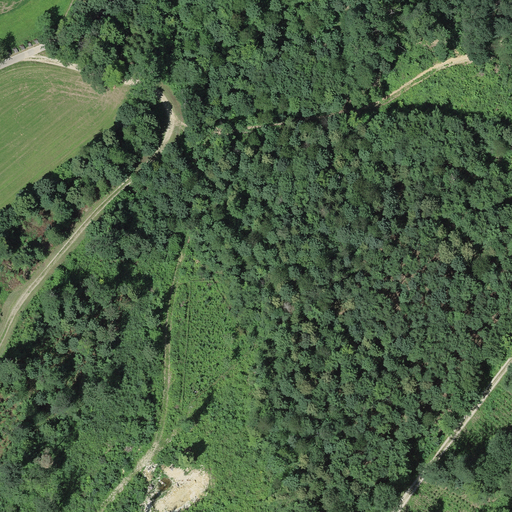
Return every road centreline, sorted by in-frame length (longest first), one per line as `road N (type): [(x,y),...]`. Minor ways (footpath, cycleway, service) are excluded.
road 1 (track): [(29,52),(154,91),(171,132),(51,262),(0,344)]
road 2 (track): [(511,354),(393,511)]
road 3 (track): [(112,0),(61,37),(0,65)]
